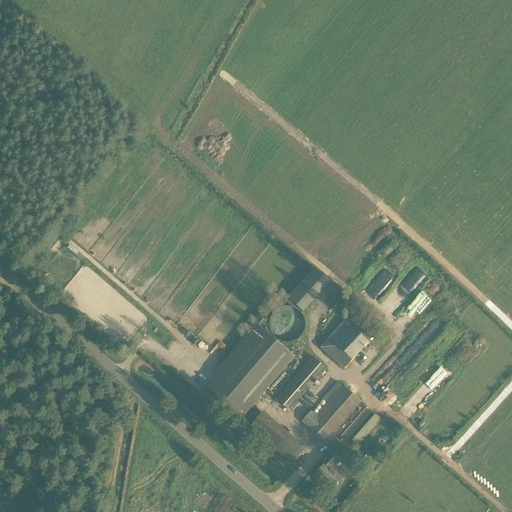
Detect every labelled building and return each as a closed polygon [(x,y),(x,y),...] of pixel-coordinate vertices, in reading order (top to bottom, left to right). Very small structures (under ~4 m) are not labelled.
[(50,247),(57,240),(53,237),(46,244),(50,247)] [(314,268),(287,298),(303,312),(330,282),(314,268)] [(307,329),(307,326),(306,322),(305,319),(304,316),(301,313),(298,311),(295,309),(292,309),(288,309),(284,309),(281,311),(279,312),(276,315),(274,318),(273,321),(272,323),(272,327),(273,330),(273,333),(275,336),(277,338),(280,341),(284,342),(287,343),(289,343),(292,343),(295,342),(299,341),(302,338),(304,335),(306,332),(307,329)] [(352,311),(319,349),(344,371),(377,333),(352,311)] [(260,328),(206,391),(240,420),(294,357),(260,328)] [(289,412),(326,369),(312,357),(275,400),(289,412)] [(326,445),(363,403),(342,385),(342,386),(337,382),(322,400),(326,403),(316,414),(312,411),(302,423),(326,445)] [(249,428),(292,465),(304,451),(261,415),(249,428)] [(351,442),(357,447),(381,420),(375,415),(351,442)] [(314,477),(332,492),(344,478),(332,468),(340,459),(332,452),(323,462),(325,464),(314,477)]
